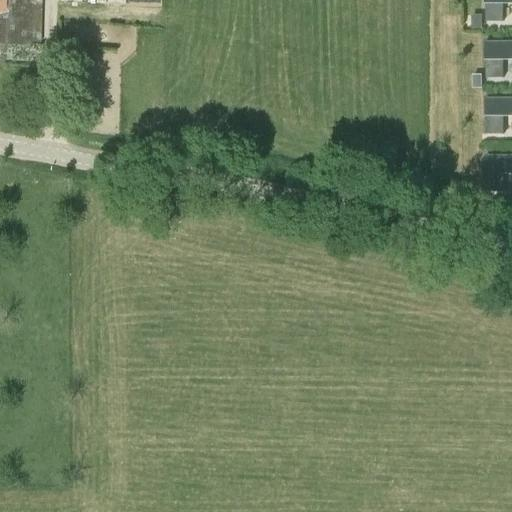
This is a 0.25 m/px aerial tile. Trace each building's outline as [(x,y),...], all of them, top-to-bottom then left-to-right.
[(0,0),(0,44),(29,46),(30,0),(0,0)] [(503,2),(511,2),(511,0),(485,0),(486,5),(486,22),(503,22),(503,21),(501,21),(501,2),(503,2)] [(466,29),(475,29),(475,16),(466,16),(466,29)] [(511,42),(486,43),(486,61),(486,79),(504,78),(504,77),(502,77),(501,61),(501,58),(504,58),(511,58),(511,42)] [(475,89),(484,89),(484,76),(474,76),(475,89)] [(504,135),(504,134),(502,134),(502,117),(502,115),(511,114),(511,99),(486,99),(486,117),(486,135),(504,135)] [(511,156),(486,156),(486,175),(486,192),(504,192),(504,191),(502,191),(502,172),(511,172),(511,156)]
